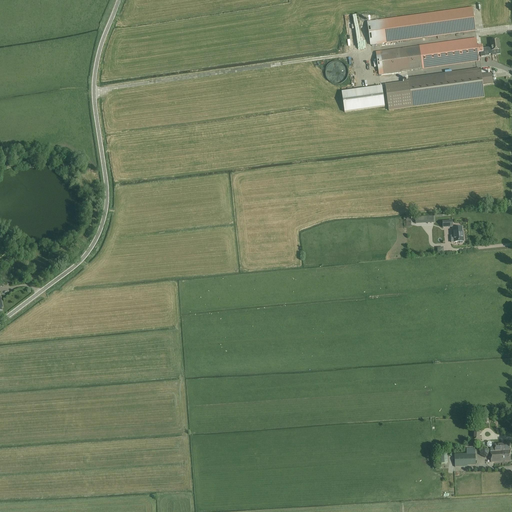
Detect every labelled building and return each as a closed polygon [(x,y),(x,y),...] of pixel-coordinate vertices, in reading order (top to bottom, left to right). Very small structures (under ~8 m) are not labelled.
[(472,8),(368,22),(368,27),(370,40),(371,45),(475,31),(472,8)] [(410,71),(423,69),(479,61),(478,53),(480,53),(481,57),(489,56),(489,54),(492,54),(492,55),(500,53),(500,50),(498,40),(490,41),(491,47),(483,48),(482,45),(477,46),(476,38),(439,43),(376,52),(379,75),(410,71)] [(331,83),(334,84),(338,84),(341,83),(343,82),(346,80),(347,77),(348,74),(348,71),(347,67),(345,65),(343,63),(340,61),(336,61),(333,61),(330,63),(328,65),(326,68),(325,71),(325,75),(326,78),(328,81),(331,83)] [(493,84),(492,74),(487,74),(487,71),(481,72),(481,68),(408,79),(408,81),(385,85),(389,111),(485,97),(483,85),(493,84)] [(381,86),(341,92),(344,112),(384,106),(381,86)] [(415,217),(416,224),(434,223),(433,216),(415,217)] [(462,232),(462,227),(453,228),(454,242),(459,242),(460,243),(462,243),(463,242),(464,241),(463,232),(462,232)] [(490,452),(510,451),(510,443),(494,444),(495,451),(490,451),(490,452)] [(480,450),(480,455),(484,458),(489,455),(489,450),(485,447),(480,450)] [(475,465),(475,448),(466,449),(466,454),(454,454),(455,467),(467,467),(467,466),(475,465)] [(511,461),(510,451),(490,452),(491,462),(511,461)] [(447,454),(438,454),(438,468),(441,468),(441,464),(447,464),(447,454)]
